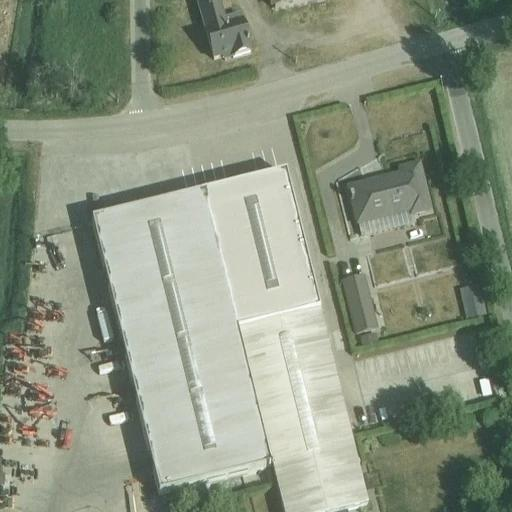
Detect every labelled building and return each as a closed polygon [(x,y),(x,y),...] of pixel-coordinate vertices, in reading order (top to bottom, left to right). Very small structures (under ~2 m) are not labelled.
[(324,0),(271,0),(274,16),(325,6),(324,0)] [(218,2),(196,9),(213,66),(231,61),(232,65),(250,60),(239,21),(224,25),(218,2)] [(401,183),(348,196),(350,205),(349,205),(356,236),(357,235),(360,246),(415,232),(413,222),(429,218),(418,173),(399,178),(401,183)] [(202,203),(91,230),(158,502),(271,475),(280,511),(366,511),(285,182),(204,203),(202,203)] [(364,283),(341,289),(354,342),(377,336),(364,283)] [(479,292),(459,297),(465,327),(485,322),(479,292)] [(114,425),(116,435),(134,431),(132,422),(114,425)]
